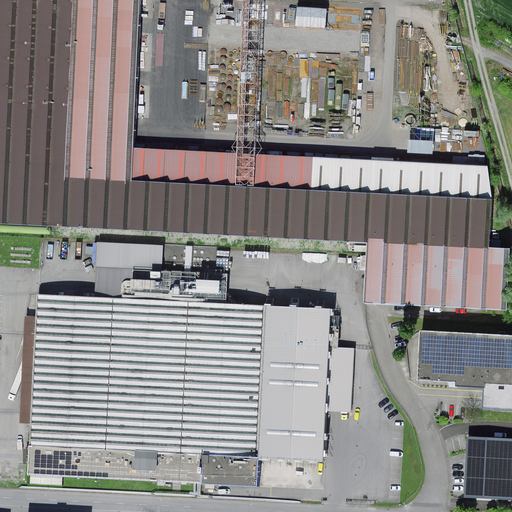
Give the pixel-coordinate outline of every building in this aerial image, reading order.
[(0,0),(0,225),(367,243),(364,304),(508,311),(511,249),(490,248),(492,198),(489,168),(132,150),(139,0),(0,0)] [(163,246),(98,242),(95,297),(37,294),(36,317),(26,316),(21,424),(31,424),(28,475),(31,476),(30,485),(63,486),(63,477),(259,487),(260,458),(324,461),(327,411),(351,413),(355,348),(339,348),(340,326),(331,326),(332,309),(227,304),(228,275),(162,272),(163,246)] [(511,335),(421,331),(419,381),(457,383),(457,387),(484,388),(483,410),(511,411),(511,335)] [(511,439),(468,437),(465,497),(511,499),(511,439)] [(303,463),(265,462),(264,477),(302,479),(303,463)]
